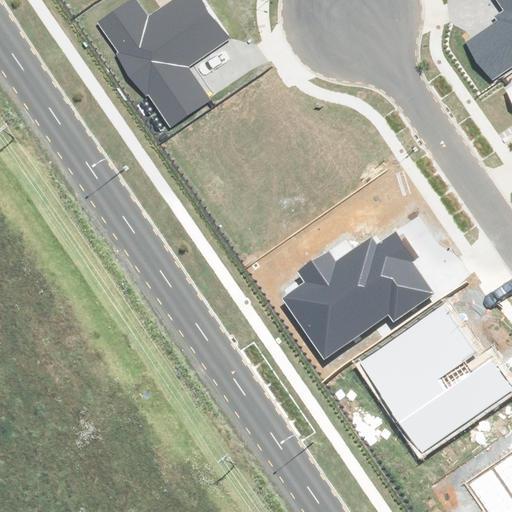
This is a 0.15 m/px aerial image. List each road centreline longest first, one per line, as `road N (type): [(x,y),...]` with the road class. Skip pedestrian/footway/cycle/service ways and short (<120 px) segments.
road 1 (tertiary): [(330,511),(0,26)]
road 2 (residential): [(511,238),(350,0)]
